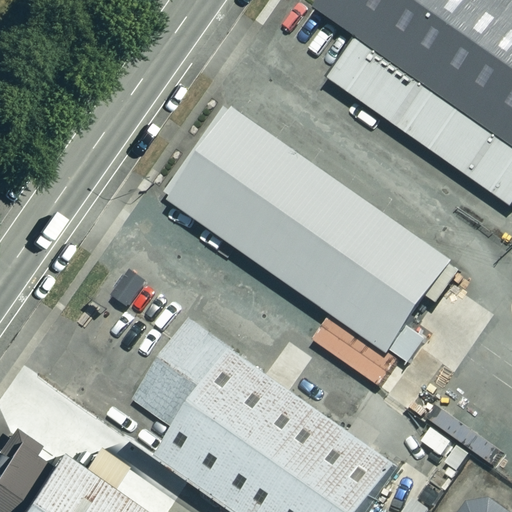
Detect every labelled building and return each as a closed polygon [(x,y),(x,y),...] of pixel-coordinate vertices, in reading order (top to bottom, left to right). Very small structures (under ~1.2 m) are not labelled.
[(511,0),(333,0),(326,11),(511,143),(511,0)] [(506,213),(511,204),(511,147),(372,48),(339,94),(506,213)] [(458,275),(240,120),(177,208),(394,363),(458,275)] [(133,401),(182,436),(241,354),(192,320),(133,401)] [(385,511),(411,477),(248,360),(173,464),(240,511),(385,511)] [(0,445),(0,511),(26,511),(53,475),(4,440),(0,445)] [(137,511),(64,459),(26,511),(137,511)] [(503,511),(481,497),(469,511),(503,511)]
